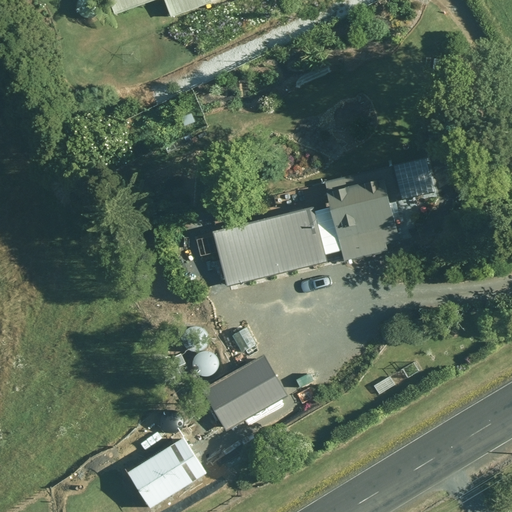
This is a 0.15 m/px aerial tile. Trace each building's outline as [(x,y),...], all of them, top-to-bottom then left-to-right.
[(109,0),(116,17),(163,0),(165,0),(172,19),(216,4),(215,0),(109,0)] [(397,252),(379,171),(328,182),(347,263),(397,252)] [(324,264),(312,212),(212,237),(225,289),(324,264)] [(221,372),(202,326),(180,335),(198,381),(221,372)] [(208,474),(185,439),(130,474),(153,510),(208,474)]
